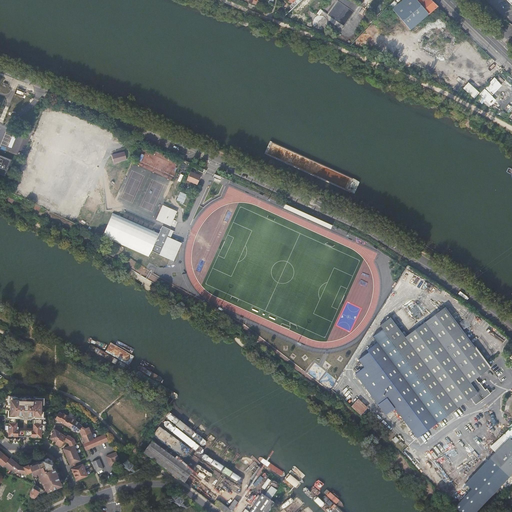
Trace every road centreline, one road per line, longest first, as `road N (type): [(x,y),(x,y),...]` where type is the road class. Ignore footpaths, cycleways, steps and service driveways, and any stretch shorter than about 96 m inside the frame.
road 1 (tertiary): [(511,324),(370,226),(0,68)]
road 2 (residential): [(214,511),(177,485),(159,483),(77,503)]
